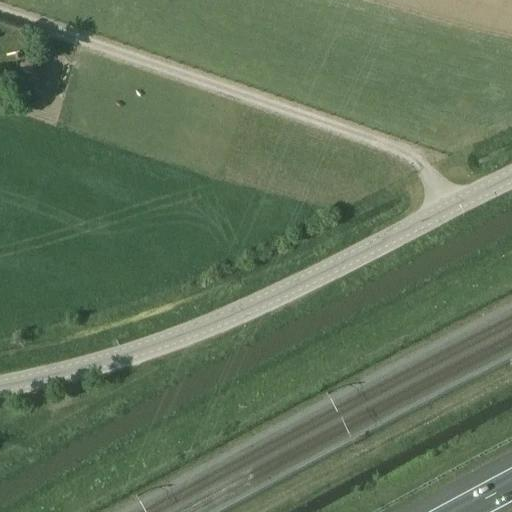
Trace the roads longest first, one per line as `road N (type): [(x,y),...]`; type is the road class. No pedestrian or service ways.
road 1 (unclassified): [(0,379),(156,340),(327,277),(511,183)]
road 2 (unknown): [(74,33),(440,158),(466,206)]
